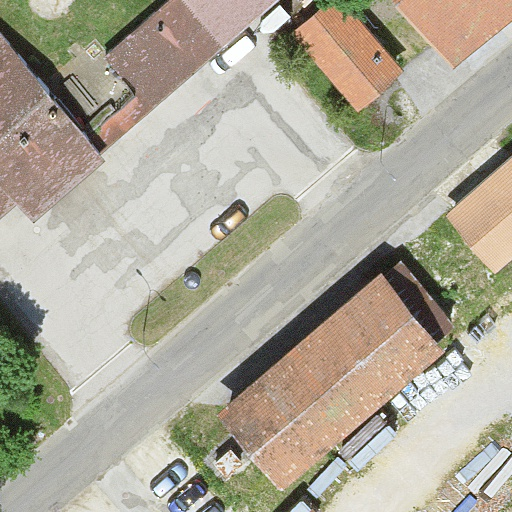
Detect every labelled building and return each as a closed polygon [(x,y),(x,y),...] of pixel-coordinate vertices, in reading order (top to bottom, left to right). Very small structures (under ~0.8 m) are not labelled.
[(196,0),(172,0),(108,52),(150,104),(229,41),(196,0)] [(349,0),(329,0),(290,32),(353,112),(405,71),(349,0)] [(511,0),(399,0),(454,66),(511,18),(511,0)] [(0,29),(0,222),(20,205),(35,221),(110,155),(0,29)] [(491,272),(511,254),(511,152),(441,213),(491,272)] [(382,268),(220,405),(284,480),(446,343),(382,268)]
